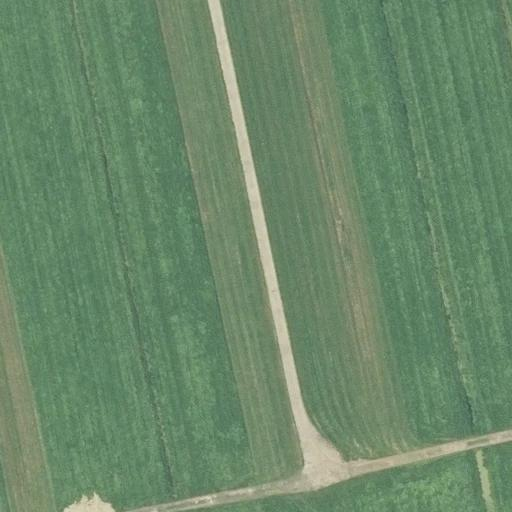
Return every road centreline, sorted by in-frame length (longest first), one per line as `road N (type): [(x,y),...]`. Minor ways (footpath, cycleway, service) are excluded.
road 1 (track): [(312,478),(210,0)]
road 2 (track): [(138,511),(511,436)]
